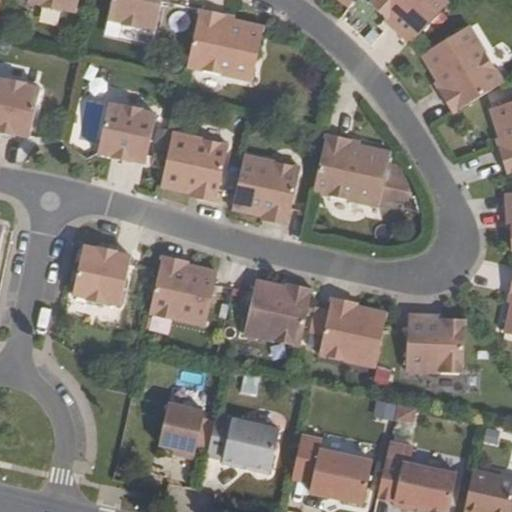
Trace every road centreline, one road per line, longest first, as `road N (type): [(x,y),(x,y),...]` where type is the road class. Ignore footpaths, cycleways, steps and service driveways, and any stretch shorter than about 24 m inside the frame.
road 1 (residential): [(50,201),(382,278),(417,276),(450,256),(457,231),(451,211),(397,114),(347,54),(278,0)]
road 2 (residential): [(7,377),(50,201)]
road 3 (residential): [(51,511),(64,441),(59,419),(47,399),(7,377)]
